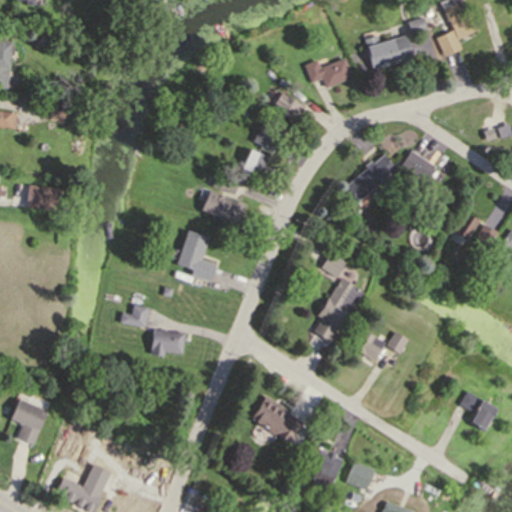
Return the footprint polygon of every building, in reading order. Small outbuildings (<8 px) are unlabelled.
[(455,38),(437,0),(459,0),(462,6),(457,8),(462,19),(470,15),(476,28),(455,38)] [(403,20),(419,15),(423,28),(408,33),(403,20)] [(458,48),(441,56),(432,37),(449,28),(458,48)] [(410,57),(369,68),(361,37),(374,34),(376,41),(403,33),(410,57)] [(0,86),(0,39),(9,41),(2,87),(0,86)] [(340,57),(348,76),(323,87),(319,77),(308,82),(300,64),(313,58),(317,66),(340,57)] [(278,91),(301,106),(291,123),(267,107),(278,91)] [(45,119),(49,98),(62,100),(58,121),(45,119)] [(238,112),(231,109),(234,101),(241,103),(238,112)] [(0,125),(0,108),(13,110),(11,127),(0,125)] [(496,138),(493,126),(499,125),(498,123),(505,120),(510,133),(496,138)] [(249,139),(256,121),(279,131),(271,149),(249,139)] [(237,168),(248,146),(264,154),(253,176),(237,168)] [(407,149),(432,165),(424,178),(429,181),(424,189),(394,169),(407,149)] [(355,199),(342,184),(364,167),(361,164),(368,159),(370,162),(381,153),(393,168),(355,199)] [(209,186),(214,172),(236,181),(231,194),(209,186)] [(22,205),(24,183),(59,186),(56,209),(22,205)] [(198,209),(205,189),(243,202),(236,222),(198,209)] [(426,192),(432,202),(423,207),(417,197),(426,192)] [(463,240),(449,232),(463,209),(477,218),(463,240)] [(483,247),(470,239),(480,222),(493,230),(483,247)] [(490,258),(509,227),(511,229),(511,259),(507,256),(501,265),(490,258)] [(186,229),(204,235),(199,251),(195,250),(193,257),(210,263),(205,279),(188,272),(189,267),(174,262),(186,229)] [(332,276),(317,266),(328,249),(343,259),(332,276)] [(361,291),(338,329),(333,327),(325,340),(309,331),(318,316),(314,314),(325,296),(327,297),(339,277),(361,291)] [(140,327),(116,323),(118,311),(128,313),(130,302),(144,305),(140,327)] [(148,328),(182,331),(180,351),(160,350),(160,355),(145,354),(148,328)] [(371,360),(354,350),(366,330),(383,340),(371,360)] [(384,345),(392,330),(406,337),(397,352),(384,345)] [(458,392),(452,389),(455,383),(461,387),(458,392)] [(481,432),(466,424),(472,412),(456,403),(463,390),(494,407),(481,432)] [(262,393),(302,421),(286,444),(246,417),(262,393)] [(13,400),(39,410),(27,441),(13,436),(18,422),(6,416),(13,400)] [(327,487),(310,480),(315,466),(301,460),(307,447),(314,450),(316,444),(333,451),(332,455),(339,458),(327,487)] [(144,463),(147,456),(152,459),(149,466),(144,463)] [(351,458),(370,466),(362,484),(344,475),(351,458)] [(59,475),(78,484),(82,475),(100,484),(95,496),(101,499),(95,511),(78,511),(68,507),(70,501),(51,492),(59,475)] [(290,504),(282,502),(289,484),(296,486),(290,504)] [(377,511),(383,497),(408,508),(406,511),(377,511)]
